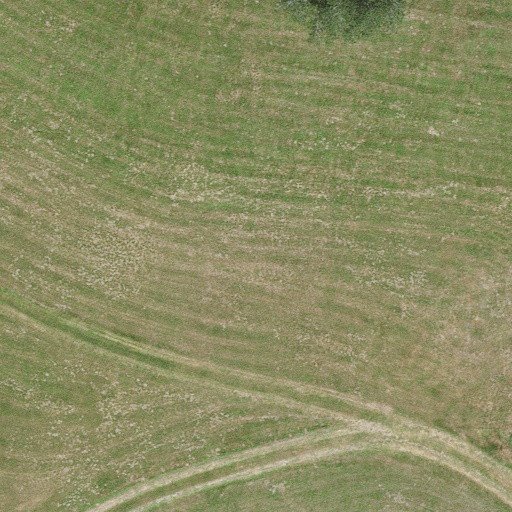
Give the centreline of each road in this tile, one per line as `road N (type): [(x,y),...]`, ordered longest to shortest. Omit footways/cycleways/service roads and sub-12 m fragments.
road 1 (track): [(511,488),(421,433),(138,360),(0,297)]
road 2 (track): [(421,433),(330,434),(168,478),(102,511)]
